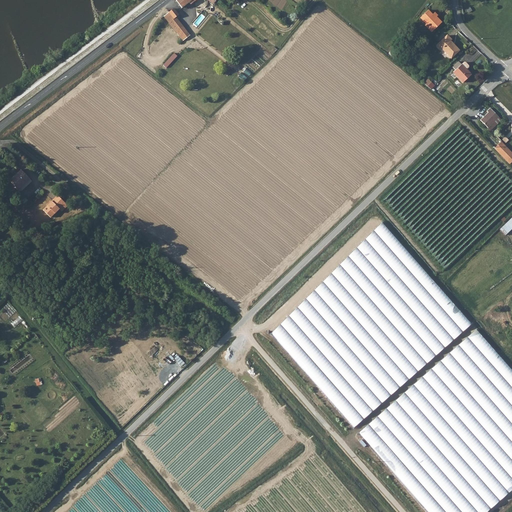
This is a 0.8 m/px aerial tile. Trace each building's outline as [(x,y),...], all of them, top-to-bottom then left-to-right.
[(177,0),(176,1),(179,5),(181,8),(193,0),(194,0),(195,2),(197,0),(206,0),(213,5),(216,2),(218,4),(221,1),(218,0),(177,0)] [(173,9),(164,17),(169,23),(176,18),(178,16),(173,9)] [(429,23),(434,29),(442,21),(436,15),(434,17),(432,14),(433,14),(428,9),(420,17),(426,23),(428,24),(429,23)] [(176,18),(169,23),(179,36),(186,32),(176,18)] [(452,40),(448,35),(437,44),(441,49),(442,48),(451,58),(460,51),(451,40),(452,40)] [(168,68),(178,55),(174,52),(164,65),(168,68)] [(462,65),(459,63),(453,68),(456,71),(454,73),(464,83),(471,76),(466,70),(469,68),(469,66),(465,63),(464,63),(462,65)] [(436,85),(433,82),(432,82),(427,87),(431,90),(436,85)] [(499,118),(491,109),(488,112),(489,113),(481,120),(489,128),(499,118)] [(511,153),(501,142),(494,149),(510,164),(511,161),(511,153)] [(18,191),(30,180),(21,171),(10,183),(12,185),(9,189),(13,193),(17,190),(18,191)] [(21,194),(33,183),(30,180),(18,191),(21,194)] [(59,210),(61,211),(67,205),(57,196),(43,211),(51,218),(59,210)] [(511,217),(501,229),(507,235),(511,229),(511,217)] [(380,221),(270,332),(353,427),(470,323),(380,221)] [(479,314),(511,290),(511,260),(465,294),(479,314)] [(484,511),(511,488),(511,370),(475,329),(360,432),(429,511),(484,511)]
